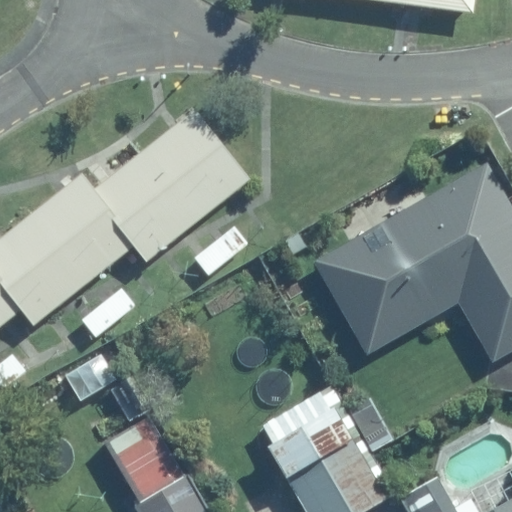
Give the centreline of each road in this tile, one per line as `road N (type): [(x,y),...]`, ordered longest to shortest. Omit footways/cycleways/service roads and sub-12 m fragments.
road 1 (residential): [(126,17),(278,63),(456,80),(511,73)]
road 2 (residential): [(126,17),(0,99)]
